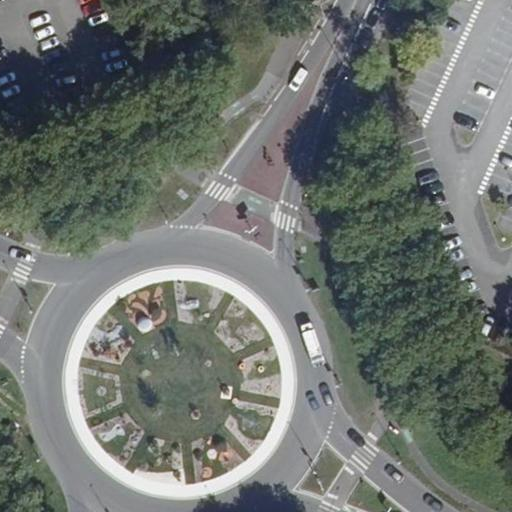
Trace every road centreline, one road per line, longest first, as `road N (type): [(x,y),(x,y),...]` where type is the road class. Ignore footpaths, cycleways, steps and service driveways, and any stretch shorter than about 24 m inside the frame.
road 1 (unclassified): [(303,319),(285,263),(285,221),(331,69),(364,0)]
road 2 (residential): [(345,0),(293,90),(218,189),(143,250)]
road 3 (primary): [(303,319),(275,281),(236,255),(190,244),(143,250)]
road 4 (primary): [(433,511),(345,439),(317,384)]
road 5 (primary): [(107,267),(63,315),(48,365),(50,402)]
road 6 (primary): [(253,493),(298,446),(317,384)]
road 7 (primary): [(65,445),(102,487),(165,511)]
